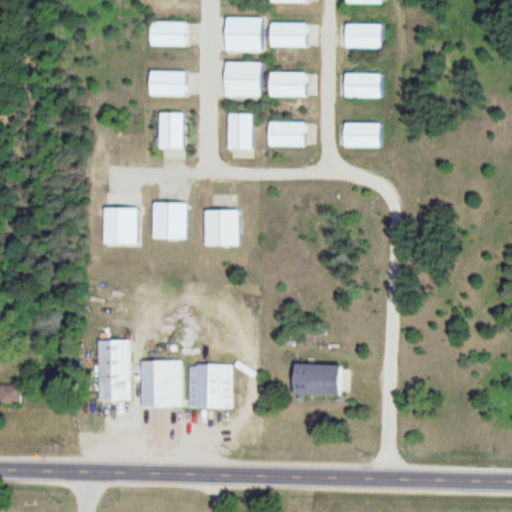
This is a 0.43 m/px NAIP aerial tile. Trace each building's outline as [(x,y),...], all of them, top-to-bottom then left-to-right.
[(220,52),(268,53),(269,19),(220,19),(220,52)] [(193,23),(153,23),(153,47),(193,47),(193,23)] [(312,49),(312,25),(275,25),(275,49),(312,49)] [(338,50),(386,50),(386,25),(338,25),(338,50)] [(268,98),(268,63),(232,63),(232,98),(268,98)] [(191,73),(155,73),(155,97),(191,97),(191,73)] [(311,74),(275,74),(275,98),(311,98),(311,74)] [(339,75),(339,99),(386,99),(386,75),(339,75)] [(188,114),(164,114),(164,150),(188,150),(188,114)] [(257,150),(257,115),(232,115),(232,150),(257,150)] [(273,147),(311,147),(311,123),(273,123),(273,147)] [(386,148),(386,124),(346,124),(346,148),(386,148)] [(191,204),(157,204),(157,241),(191,241),(191,204)] [(142,209),(108,209),(108,245),(142,245),(142,209)] [(243,248),(243,211),(210,211),(210,248),(243,248)] [(132,401),(131,341),(99,341),(100,401),(132,401)] [(182,361),(143,362),(143,409),(183,408),(182,361)] [(233,410),(233,365),(189,365),(189,410),(233,410)] [(302,397),(348,397),(348,365),(302,365),(302,397)] [(22,386),(1,386),(1,403),(22,403),(22,386)]
